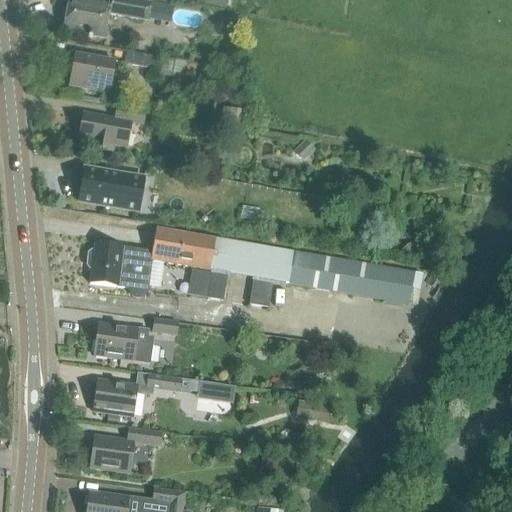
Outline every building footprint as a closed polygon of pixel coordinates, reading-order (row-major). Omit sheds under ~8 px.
[(68,10),(64,32),(88,37),(88,39),(92,39),(92,38),(103,40),(107,15),(109,6),(78,0),(76,11),(68,10)] [(150,4),(125,0),(109,0),(109,6),(107,15),(147,22),(150,4)] [(156,59),(126,53),(124,65),(153,71),(156,59)] [(75,57),(69,88),(108,95),(114,63),(75,57)] [(78,141),(91,143),(90,149),(112,153),(113,147),(126,149),(130,125),(142,127),(144,114),(117,109),(114,121),(83,116),(78,141)] [(79,204),(138,214),(144,180),(84,170),(79,204)] [(295,254),(215,240),(156,230),(152,253),(94,246),(94,252),(91,252),(87,255),(86,267),(89,270),(92,271),(90,285),(129,290),(129,292),(129,295),(131,297),(132,299),(135,300),(138,301),(141,300),(144,299),(146,296),(147,292),(150,267),(151,262),(210,272),(210,271),(290,284),(290,286),(408,307),(414,275),(295,254)] [(211,275),(207,300),(223,303),(227,277),(211,275)] [(253,282),(249,307),(268,310),(273,285),(253,282)] [(178,325),(154,322),(152,334),(176,337),(178,325)] [(93,357),(133,363),(136,345),(145,347),(147,332),(98,326),(93,357)] [(97,382),(93,414),(132,419),(136,394),(151,397),(152,390),(189,396),(189,392),(198,394),(199,384),(138,376),(136,388),(97,382)] [(95,438),(89,470),(129,476),(134,446),(158,450),(160,437),(128,432),(126,444),(95,438)] [(89,494),(86,511),(181,511),(184,495),(154,491),(153,503),(89,494)]
